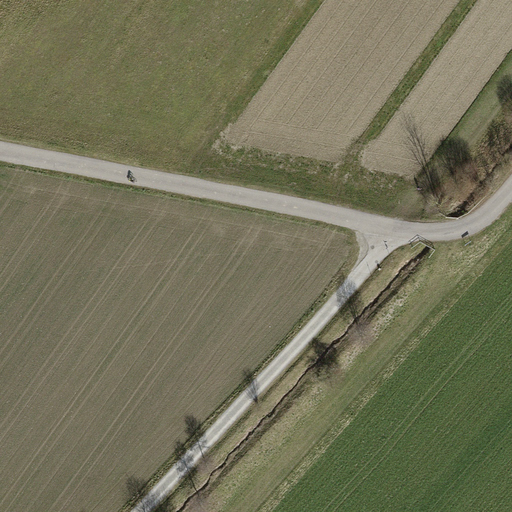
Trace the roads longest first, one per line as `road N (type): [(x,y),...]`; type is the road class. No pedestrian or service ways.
road 1 (track): [(0,150),(388,227)]
road 2 (track): [(139,511),(354,281),(388,227)]
road 3 (track): [(388,227),(458,229),(511,189)]
